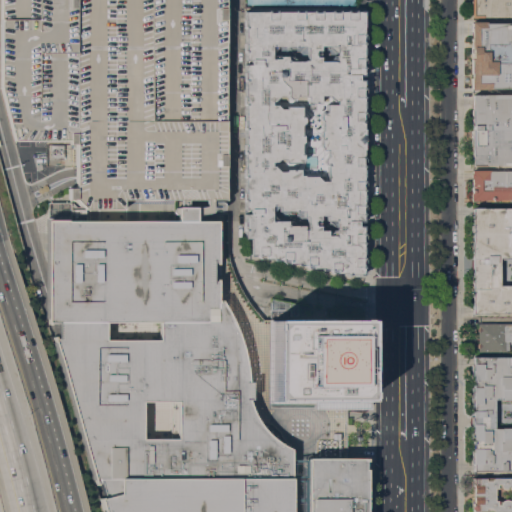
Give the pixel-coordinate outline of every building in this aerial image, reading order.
[(123,209),(85,209),(75,197),(69,196),(69,186),(76,186),(76,178),(76,145),(70,145),(70,140),(14,139),(0,87),(0,0),(224,0),(224,200),(123,201),(123,209)] [(472,17),(471,0),(511,0),(511,16),(483,16),(483,17),(472,17)] [(354,276),(354,274),(346,274),(346,273),(333,273),(331,270),(322,270),(322,268),(309,268),(306,265),(297,265),(297,263),(285,263),(282,260),(273,260),(273,258),(261,258),(257,255),(250,256),(250,238),(244,238),(244,214),(249,214),(249,209),(244,209),(244,64),(250,64),(250,59),(244,59),(244,11),(363,11),(363,29),(365,29),(365,49),(364,49),(364,53),(365,53),(365,73),(364,73),(364,83),(365,83),(365,103),(364,103),(364,107),(365,107),(365,135),(363,135),(363,143),(366,143),(366,164),(364,164),(364,175),(366,175),(366,195),(364,195),(364,199),(365,199),(365,218),(363,218),(363,228),(365,228),(365,244),(364,244),(364,252),(366,252),(366,271),(364,271),(364,276),(354,276)] [(511,87),(471,87),(471,77),(472,77),(472,72),(471,72),(471,58),(473,58),(473,47),(470,47),(470,38),(472,38),(472,30),(470,30),(470,22),(511,22),(511,87)] [(511,165),(484,165),(484,164),(471,164),(471,150),(471,130),(471,128),(472,128),(472,125),(470,125),(470,109),(471,109),(471,93),(511,93),(511,165)] [(511,200),(509,200),(509,201),(499,201),(499,200),(493,200),(493,199),(478,199),(478,200),(471,200),(471,192),(472,192),(472,178),(471,178),(471,172),(472,172),(472,170),(490,170),(511,170),(511,200)] [(289,457),(290,446),(275,438),(262,426),(254,414),(246,396),(251,396),(251,379),(247,379),(243,353),(239,337),(232,321),(227,311),(220,300),(217,299),(217,278),(214,278),(214,281),(212,281),(212,264),(217,264),(217,221),(196,220),(196,206),(177,206),(177,220),(47,220),(47,293),(47,322),(58,322),(58,339),(56,339),(55,336),(53,336),(95,485),(101,484),(104,496),(109,494),(118,491),(120,478),(289,477),(289,457)] [(511,313),(471,313),(471,207),(482,207),(482,208),(511,208),(511,258),(507,258),(507,260),(499,260),(499,285),(511,285),(511,313)] [(271,402),(272,318),(360,316),(363,376),(366,376),(366,401),(271,402)] [(511,323),(511,341),(508,341),(507,350),(504,350),(504,351),(478,351),(478,348),(479,347),(478,346),(478,345),(478,344),(479,343),(477,342),(478,333),(479,332),(478,331),(478,329),(478,328),(479,327),(478,326),(478,323),(511,323)] [(511,470),(473,470),(472,356),(511,356),(511,399),(509,399),(509,400),(500,400),(500,399),(493,399),(493,428),(511,428),(511,470)] [(289,457),(289,477),(120,478),(118,491),(109,494),(104,496),(99,497),(103,511),(363,511),(363,457),(289,457)] [(511,511),(473,511),(473,495),(474,495),(474,493),(473,493),(473,478),(511,478),(511,511)]
